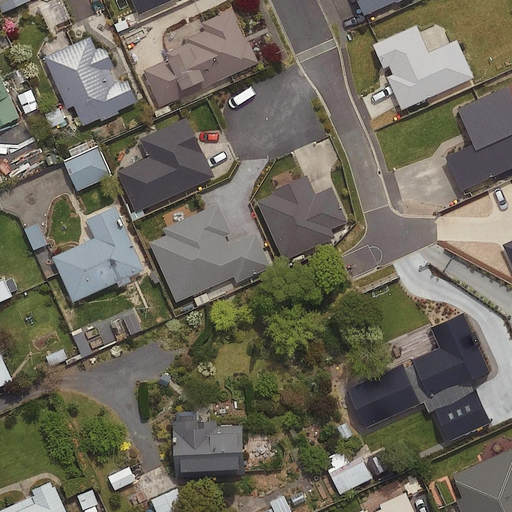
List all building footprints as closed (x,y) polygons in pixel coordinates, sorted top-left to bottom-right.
[(22,0),(0,0),(0,7),(1,10),(22,0)] [(133,0),(139,13),(168,0),(133,0)] [(358,0),(365,14),(396,0),(397,1),(398,0),(358,0)] [(247,41),(233,8),(202,22),(206,29),(188,37),(189,41),(167,51),(170,58),(144,69),(160,105),(184,94),(181,88),(205,78),(208,85),(260,61),(250,40),(247,41)] [(474,75),(457,37),(428,49),(416,23),(374,42),(384,65),(388,63),(392,71),(386,74),(401,108),(474,75)] [(84,124),(138,101),(128,79),(117,84),(110,68),(115,66),(108,50),(100,46),(96,48),(91,36),(46,56),(68,106),(75,103),(84,124)] [(0,124),(19,116),(0,74),(0,124)] [(39,106),(31,87),(17,93),(25,111),(39,106)] [(50,128),(66,120),(58,105),(43,112),(50,128)] [(185,114),(139,136),(148,154),(117,168),(136,209),(213,174),(185,114)] [(511,123),(445,153),(461,187),(511,164),(511,123)] [(110,173),(97,144),(64,158),(77,188),(110,173)] [(331,183),(315,191),(309,177),(259,199),(284,256),(334,234),(331,226),(347,219),(331,183)] [(230,231),(217,201),(163,225),(166,232),(149,240),(176,300),(269,259),(256,230),(228,242),(224,233),(230,231)] [(145,269),(116,204),(87,217),(95,236),(53,255),(73,301),(145,269)] [(48,240),(38,220),(25,227),(34,247),(48,240)] [(511,237),(502,242),(511,262),(511,237)] [(0,298),(12,293),(5,277),(0,279),(0,298)] [(0,385),(13,380),(0,349),(0,385)] [(246,473),(243,423),(197,425),(197,410),(176,411),(176,420),(173,420),(176,477),(246,473)] [(511,511),(511,447),(453,474),(463,497),(457,500),(462,511),(511,511)] [(348,462),(341,449),(323,458),(339,491),(371,476),(361,455),(348,462)] [(135,478),(129,465),(108,474),(115,488),(135,478)] [(67,511),(56,485),(53,487),(50,481),(33,489),(35,494),(0,509),(0,511),(67,511)] [(189,511),(178,486),(151,498),(155,509),(149,511),(189,511)] [(98,511),(89,488),(78,493),(85,511),(98,511)] [(415,511),(406,492),(381,503),(382,507),(371,511),(369,511),(368,509),(360,511),(415,511)] [(290,511),(292,511),(284,493),(268,500),(273,511),(290,511)]
